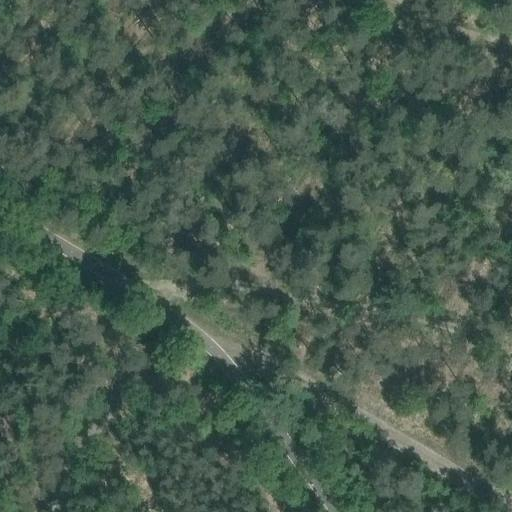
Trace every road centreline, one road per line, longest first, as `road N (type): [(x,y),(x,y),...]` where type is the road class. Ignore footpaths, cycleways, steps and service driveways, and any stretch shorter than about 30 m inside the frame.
road 1 (unclassified): [(337,511),(211,348),(173,314),(0,210)]
road 2 (track): [(173,314),(511,506)]
road 3 (track): [(173,314),(43,511)]
